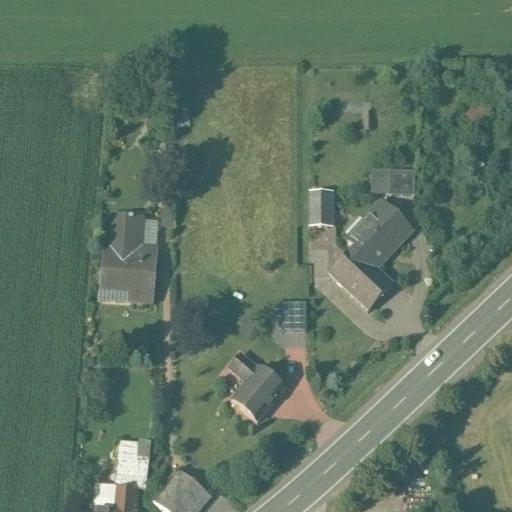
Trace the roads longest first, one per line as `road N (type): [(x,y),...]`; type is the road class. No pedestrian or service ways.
road 1 (track): [(511,57),(0,59)]
road 2 (secondary): [(511,297),(277,511)]
